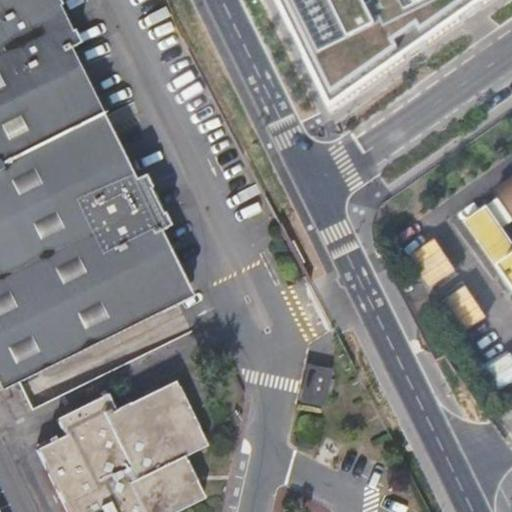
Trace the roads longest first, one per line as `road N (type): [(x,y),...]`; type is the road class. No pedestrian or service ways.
road 1 (residential): [(306,192),(473,511)]
road 2 (residential): [(511,48),(306,192)]
road 3 (residential): [(203,0),(306,192)]
